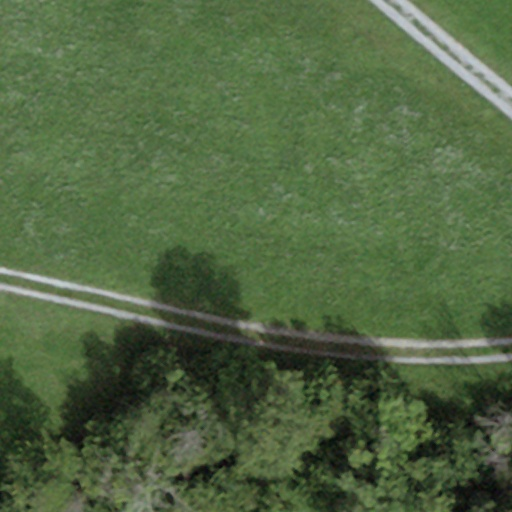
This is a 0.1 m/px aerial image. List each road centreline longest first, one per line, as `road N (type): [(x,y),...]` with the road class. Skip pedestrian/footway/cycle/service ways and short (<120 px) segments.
road 1 (track): [(511,349),(391,358),(0,284)]
road 2 (track): [(385,0),(511,102)]
